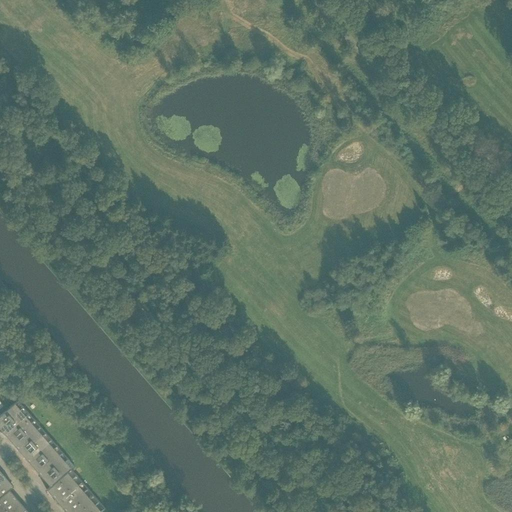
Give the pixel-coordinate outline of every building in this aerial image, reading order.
[(0,415),(0,427),(23,407),(17,400),(0,415)] [(0,427),(0,429),(4,435),(29,414),(23,407),(0,427)] [(4,435),(10,442),(35,420),(29,414),(4,435)] [(10,442),(16,448),(40,427),(35,420),(10,442)] [(16,448),(21,454),(46,433),(40,427),(16,448)] [(21,454),(27,461),(51,440),(46,433),(21,454)] [(27,461),(32,467),(57,446),(51,440),(27,461)] [(32,467),(38,474),(63,453),(57,446),(32,467)] [(38,474),(44,480),(68,459),(63,453),(38,474)] [(44,480),(49,487),(50,487),(71,469),(74,466),(68,459),(44,480)] [(46,490),(52,497),(77,476),(71,469),(50,487),(49,487),(46,490)] [(52,497),(58,503),(82,482),(77,476),(52,497)] [(0,485),(0,497),(9,490),(13,486),(7,479),(0,485)] [(58,503),(63,510),(88,489),(82,482),(58,503)] [(63,510),(65,511),(73,511),(93,495),(88,489),(63,510)] [(0,509),(15,497),(9,490),(0,497),(0,509)] [(73,511),(86,511),(99,502),(93,495),(73,511)] [(0,509),(0,511),(9,511),(20,503),(15,497),(0,509)] [(99,502),(86,511),(100,511),(105,509),(99,502)] [(9,511),(22,511),(26,509),(20,503),(9,511)]
